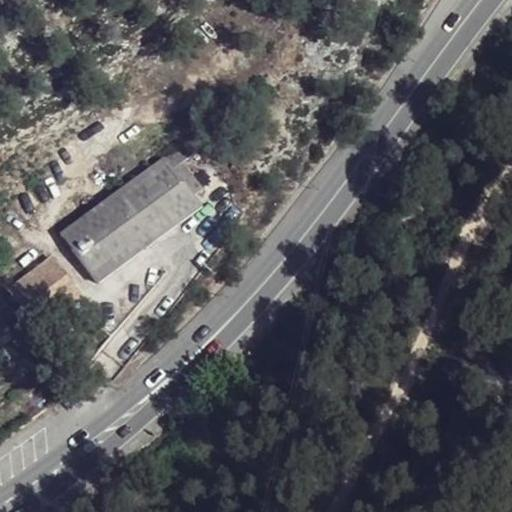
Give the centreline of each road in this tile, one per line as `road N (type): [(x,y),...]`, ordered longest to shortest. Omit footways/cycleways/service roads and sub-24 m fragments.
road 1 (secondary): [(83,451),(225,324),(354,175),(483,0)]
road 2 (track): [(323,511),(511,162)]
